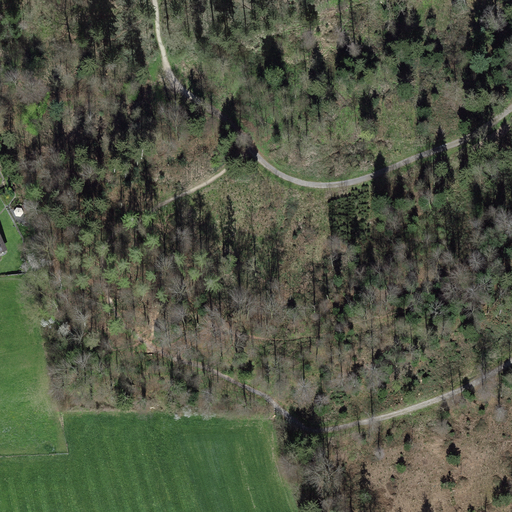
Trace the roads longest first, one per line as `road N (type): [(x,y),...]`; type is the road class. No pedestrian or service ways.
road 1 (track): [(511,107),(458,140),(334,185),(282,174),(254,150)]
road 2 (track): [(306,433),(421,405),(511,359)]
road 3 (track): [(254,150),(171,73),(154,0)]
